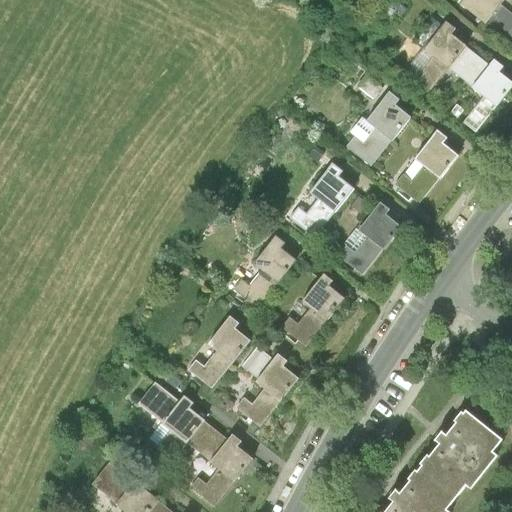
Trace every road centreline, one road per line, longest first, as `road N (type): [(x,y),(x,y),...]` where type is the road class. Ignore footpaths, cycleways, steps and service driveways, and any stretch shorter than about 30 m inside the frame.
road 1 (unclassified): [(300,511),(347,417),(437,281)]
road 2 (unclassified): [(437,281),(511,183)]
